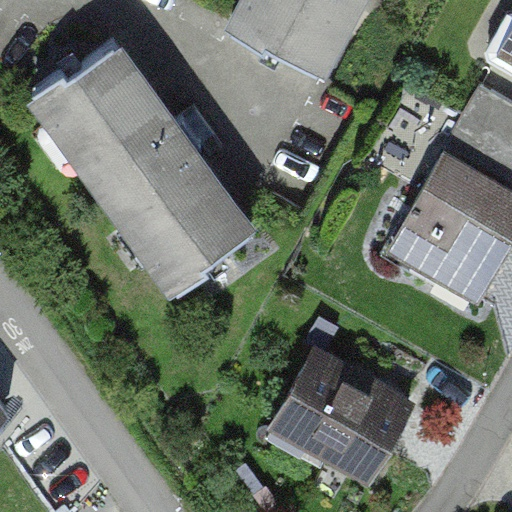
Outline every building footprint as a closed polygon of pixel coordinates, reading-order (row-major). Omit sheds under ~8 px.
[(244,0),(231,24),(263,42),(271,37),(321,64),(356,0),(244,0)] [(511,7),(508,9),(489,46),(492,55),(511,66),(511,7)] [(174,125),(114,44),(73,74),(66,64),(32,89),(58,124),(63,121),(86,152),(80,156),(131,224),(136,220),(159,252),(153,256),(179,291),(211,267),(206,260),(250,227),(188,144),(197,137),(183,118),(174,125)] [(511,99),(484,84),(450,142),(511,178),(511,99)] [(511,237),(511,193),(444,155),(393,244),(481,293),(511,237)] [(410,404),(316,352),(280,417),(374,469),(410,404)] [(0,397),(0,420),(9,410),(0,397)]
